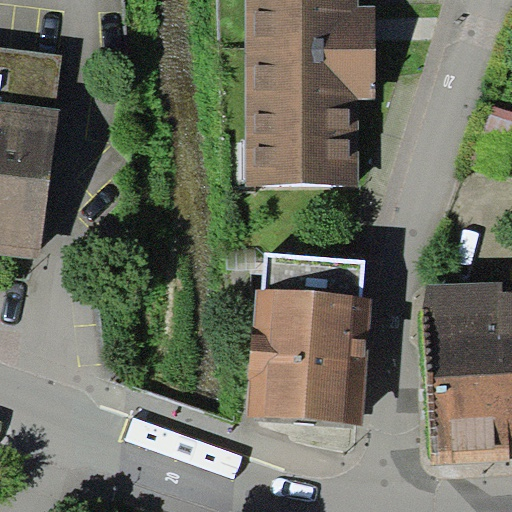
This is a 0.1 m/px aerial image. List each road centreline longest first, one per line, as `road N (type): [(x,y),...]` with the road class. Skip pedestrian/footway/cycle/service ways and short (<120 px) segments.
road 1 (residential): [(376,510),(412,238),(485,0)]
road 2 (residential): [(376,510),(279,492),(0,402)]
road 3 (residential): [(511,507),(376,510)]
